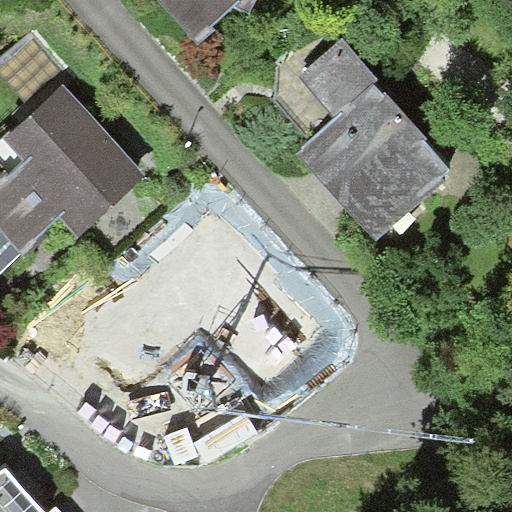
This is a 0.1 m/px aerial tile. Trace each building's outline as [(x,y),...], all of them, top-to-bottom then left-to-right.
[(155,0),(196,46),(247,0),(155,0)] [(459,157),(377,65),(341,26),(317,52),(299,36),(280,57),(279,94),(310,123),(296,136),(380,227),(459,157)] [(0,61),(31,98),(4,121),(22,142),(0,161),(0,262),(28,239),(19,228),(61,193),(77,212),(138,160),(30,34),(0,59),(0,61)] [(278,293),(215,218),(117,298),(201,400),(299,319),(278,293)] [(61,511),(34,482),(7,452),(0,456),(0,511),(61,511)]
